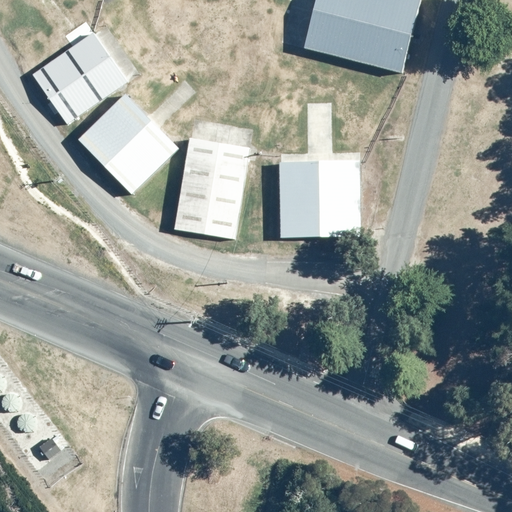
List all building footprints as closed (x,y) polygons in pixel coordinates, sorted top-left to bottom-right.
[(424,0),(319,0),(307,49),(407,74),(424,0)] [(132,81),(98,31),(35,74),(69,124),(132,81)] [(151,113),(130,92),(81,141),(134,196),(184,147),(163,126),(151,113)] [(254,146),(193,137),(178,230),(239,239),(254,146)] [(364,159),(282,162),(284,237),(366,235),(364,159)] [(64,450),(55,437),(42,447),(52,460),(64,450)]
